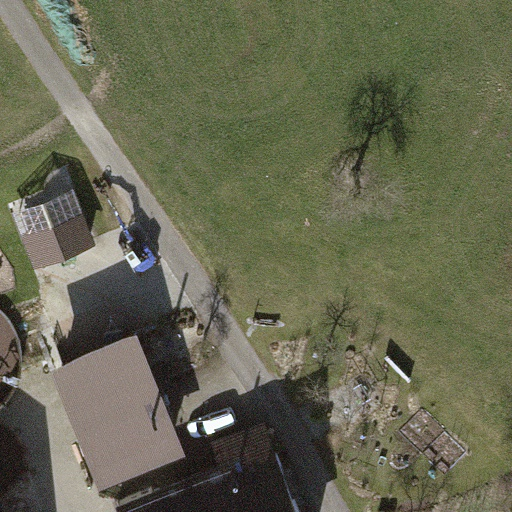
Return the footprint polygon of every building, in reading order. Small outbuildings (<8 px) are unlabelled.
[(10,204),(22,231),(83,208),(68,164),(51,172),(49,176),(47,183),(46,190),(10,204)] [(83,208),(22,231),(34,263),(96,240),(83,208)] [(139,324),(52,356),(98,480),(185,448),(139,324)] [(209,443),(216,461),(195,468),(211,511),(301,511),(267,421),(209,443)] [(211,511),(195,468),(116,497),(121,511),(211,511)]
